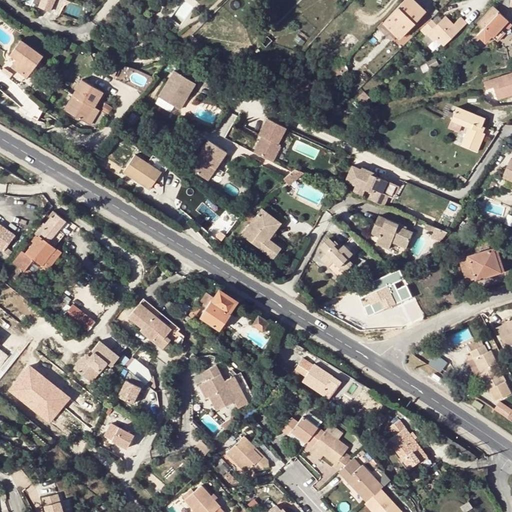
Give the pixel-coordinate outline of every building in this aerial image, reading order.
[(54,0),(41,0),(39,6),(41,7),(50,11),(54,0)] [(425,11),(413,0),(405,0),(384,22),(399,37),(425,11)] [(493,37),(507,23),(508,21),(494,7),(478,23),(484,28),(474,38),(477,41),(480,38),(485,42),(491,36),(493,37)] [(426,34),(427,34),(430,30),(437,37),(444,45),(459,30),(446,16),(437,25),(432,19),(421,30),(426,34)] [(507,23),(493,37),(497,42),(511,27),(507,23)] [(434,41),(437,37),(430,30),(427,34),(434,41)] [(135,32),(133,38),(144,42),(144,40),(140,38),(141,34),(135,32)] [(268,35),(261,42),(266,47),(273,40),(268,35)] [(16,60),(11,67),(26,78),(33,67),(31,65),(34,62),(36,64),(42,56),(21,41),(10,56),(16,60)] [(337,51),(333,56),(342,62),(345,57),(337,51)] [(345,62),(328,71),(332,78),(337,75),(339,79),(346,75),(344,71),(348,69),(345,62)] [(308,70),(297,73),(298,80),(309,77),(308,70)] [(354,82),(357,86),(369,74),(365,71),(354,82)] [(511,73),(486,82),(488,90),(495,87),(500,99),(511,94),(511,73)] [(371,76),(369,74),(357,86),(359,88),(371,76)] [(188,88),(166,77),(152,104),(174,115),(188,88)] [(73,98),(64,112),(83,124),(102,94),(81,81),(71,96),(73,98)] [(62,111),(64,112),(73,98),(71,96),(62,111)] [(487,118),(459,105),(456,112),(454,116),(453,118),(470,126),(462,144),(478,151),(486,133),(481,130),(483,125),(487,118)] [(282,130),(263,121),(255,138),(258,139),(251,155),(270,163),(277,148),(274,147),(282,130)] [(222,157),(204,145),(193,161),(187,158),(180,171),(204,186),(222,157)] [(511,157),(510,157),(502,176),(511,180),(511,157)] [(152,163),(149,161),(144,170),(130,162),(120,180),(147,196),(157,179),(160,181),(165,171),(152,163)] [(360,170),(351,167),(345,182),(355,187),(352,194),(361,197),(364,190),(371,193),(368,200),(383,206),(388,195),(380,192),(381,189),(383,190),(386,181),(375,177),(376,174),(360,168),(360,170)] [(301,173),(298,175),(304,182),(309,176),(301,173)] [(297,176),(288,183),(295,191),(304,182),(298,175),(297,176)] [(398,185),(386,181),(383,190),(381,189),(380,192),(388,195),(394,197),(398,185)] [(281,248),(268,239),(263,235),(275,219),(262,209),(243,235),(274,258),(281,248)] [(43,222),(35,232),(39,235),(42,237),(54,246),(60,238),(55,233),(58,229),(66,219),(57,213),(53,217),(51,216),(45,223),(43,222)] [(400,225),(380,216),(373,233),(380,236),(377,243),(390,249),(393,242),(407,248),(414,232),(399,226),(400,225)] [(280,222),(275,219),(263,235),(268,239),(280,222)] [(15,236),(0,224),(0,249),(3,252),(15,236)] [(440,241),(447,232),(435,228),(425,224),(423,229),(433,233),(431,238),(440,241)] [(64,233),(58,229),(55,233),(60,238),(64,233)] [(34,259),(42,264),(52,251),(55,247),(54,246),(42,237),(39,235),(25,252),(22,250),(13,262),(18,266),(11,275),(15,278),(22,269),(24,271),(34,259)] [(329,239),(322,246),(328,252),(322,258),(330,266),(336,261),(347,271),(354,264),(349,259),(353,254),(345,246),(342,248),(335,241),(333,242),(329,239)] [(500,247),(495,248),(500,266),(506,265),(500,247)] [(502,271),(500,266),(495,248),(470,256),(471,256),(461,259),(468,281),(502,271)] [(100,252),(94,259),(95,260),(104,268),(110,261),(100,252)] [(384,284),(404,276),(401,268),(387,274),(380,277),(384,284)] [(389,286),(369,296),(373,305),(371,306),(375,314),(404,299),(398,288),(391,291),(389,286)] [(236,299),(219,289),(214,297),(207,292),(201,299),(204,301),(203,304),(206,307),(200,316),(218,329),(230,312),(229,312),(236,300),(236,299)] [(143,296),(127,314),(141,325),(140,328),(152,338),(158,331),(169,339),(170,337),(180,325),(143,296)] [(85,313),(72,303),(63,315),(76,326),(85,313)] [(200,308),(195,304),(188,314),(193,318),(200,308)] [(85,313),(76,326),(77,327),(85,333),(94,321),(85,313)] [(263,331),(269,322),(259,314),(253,324),(263,331)] [(511,320),(497,327),(507,348),(511,345),(511,320)] [(79,360),(73,368),(90,381),(99,370),(95,368),(103,359),(106,361),(110,365),(118,355),(99,340),(91,350),(93,351),(89,356),(86,359),(79,360)] [(484,371),(479,374),(487,391),(507,381),(492,350),(489,351),(485,344),(471,351),(474,358),(477,357),(484,371)] [(437,354),(432,364),(443,370),(449,360),(437,354)] [(477,357),(474,358),(469,361),(476,376),(479,374),(484,371),(477,357)] [(298,364),(309,372),(313,364),(303,358),(298,364)] [(95,368),(99,370),(106,361),(103,359),(95,368)] [(218,364),(204,370),(207,379),(203,382),(209,397),(215,411),(234,402),(237,409),(247,405),(235,377),(225,381),(218,364)] [(329,398),(341,381),(314,364),(313,364),(309,372),(302,381),(329,398)] [(28,365),(8,390),(48,422),(69,397),(28,365)] [(140,387),(125,379),(117,396),(131,403),(140,387)] [(209,397),(203,382),(199,383),(205,398),(209,397)] [(472,405),(480,410),(483,405),(475,400),(472,405)] [(305,441),(316,426),(302,415),(297,421),(291,417),(282,429),(289,435),(292,431),(305,441)] [(399,420),(389,428),(391,430),(395,436),(389,440),(410,468),(427,455),(399,420)] [(117,427),(111,440),(125,448),(132,435),(117,427)] [(325,429),(312,446),(323,454),(334,463),(333,465),(338,471),(349,460),(350,459),(342,453),(347,446),(325,429)] [(253,448),(254,446),(243,435),(241,437),(226,452),(246,472),(251,467),(254,471),(258,470),(269,467),(268,460),(263,455),(261,456),(253,448)] [(204,454),(211,449),(203,440),(196,445),(204,454)] [(263,455),(254,446),(253,448),(261,456),(263,455)] [(323,454),(312,446),(309,450),(320,458),(323,454)] [(341,477),(343,476),(354,465),(349,460),(338,471),(336,472),(341,477)] [(382,485),(362,464),(356,468),(347,477),(355,485),(353,487),(361,495),(366,501),(379,488),(380,487),(382,485)] [(347,477),(356,468),(354,465),(343,476),(353,487),(355,485),(347,477)] [(201,485),(185,499),(186,499),(193,508),(196,511),(212,511),(219,505),(213,498),(210,495),(201,485)] [(402,511),(403,511),(380,487),(379,488),(366,501),(364,502),(373,511),(402,511)] [(62,511),(57,493),(42,497),(46,511),(62,511)] [(465,505),(461,507),(464,511),(465,511),(468,510),(472,508),(469,503),(465,505)]
